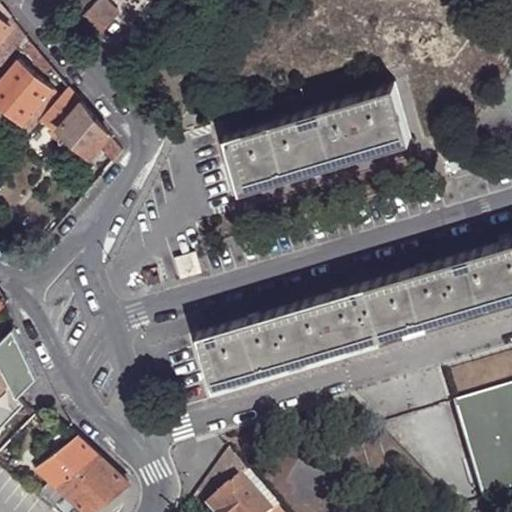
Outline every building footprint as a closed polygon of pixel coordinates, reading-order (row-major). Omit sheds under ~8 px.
[(79,20),(99,0),(71,0),(66,5),(79,20)] [(99,0),(79,20),(93,36),(118,11),(107,0),(99,0)] [(167,11),(176,0),(156,0),(167,11)] [(27,36),(0,3),(0,62),(1,64),(27,36)] [(39,51),(27,36),(1,64),(0,65),(0,73),(24,46),(36,57),(39,51)] [(110,57),(120,68),(138,47),(126,39),(110,57)] [(52,65),(39,51),(36,57),(33,60),(47,72),(52,65)] [(0,101),(24,122),(55,88),(20,59),(0,81),(0,101)] [(310,108),(326,163),(409,138),(392,84),(310,108)] [(110,134),(70,86),(63,94),(41,120),(61,138),(59,140),(63,143),(59,146),(61,151),(68,157),(74,157),(75,155),(80,157),(83,153),(88,158),(110,134)] [(41,120),(63,94),(55,88),(24,122),(17,131),(25,137),(41,120)] [(0,116),(17,131),(24,122),(0,101),(0,116)] [(326,163),(310,108),(223,135),(240,189),(326,163)] [(102,149),(113,162),(124,150),(112,137),(102,149)] [(511,297),(511,237),(436,260),(452,316),(511,297)] [(192,254),(174,258),(180,277),(198,272),(192,254)] [(452,316),(436,260),(356,284),(372,340),(452,316)] [(372,340),(356,284),(276,308),(293,363),(372,340)] [(293,363),(276,308),(196,332),(213,387),(293,363)] [(36,375),(13,327),(0,340),(0,426),(24,402),(17,396),(36,375)] [(511,386),(456,403),(469,449),(485,445),(494,477),(478,481),(483,498),(511,489),(511,386)] [(97,454),(76,435),(37,467),(51,480),(57,485),(97,454)] [(469,449),(478,481),(494,477),(485,445),(469,449)] [(283,511),(230,449),(207,478),(196,493),(206,504),(212,511),(283,511)] [(92,511),(129,482),(97,454),(57,485),(51,480),(37,494),(53,507),(65,492),(87,511),(92,511)]
